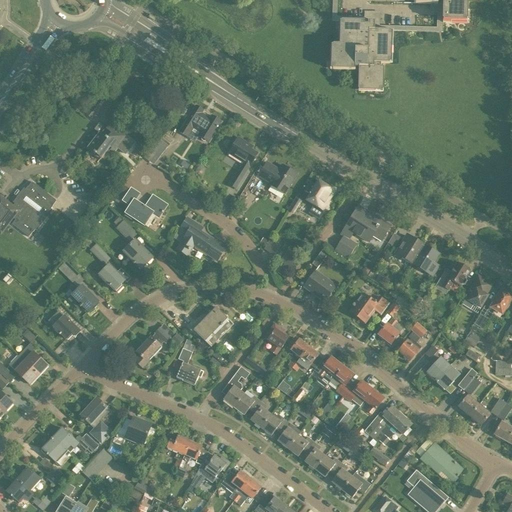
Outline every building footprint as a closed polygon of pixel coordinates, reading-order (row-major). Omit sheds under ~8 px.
[(332,0),(332,21),(342,21),(341,45),(334,44),(333,70),(356,70),(356,67),(359,67),(359,89),(383,89),(384,64),(390,64),(391,31),(414,32),(414,27),(379,27),(380,12),(365,11),(364,17),(343,17),(337,17),(337,0),(332,0)] [(437,28),(414,27),(414,32),(444,33),(444,20),(467,21),(467,0),(415,0),(415,4),(430,4),(429,12),(438,13),(437,20),(437,28)] [(82,111),(91,119),(105,102),(96,94),(82,111)] [(202,111),(195,107),(179,133),(186,138),(192,129),(200,134),(198,137),(208,143),(221,122),(211,116),(209,119),(201,114),(202,111)] [(88,148),(101,159),(110,148),(115,152),(118,148),(127,136),(111,123),(107,129),(106,128),(101,133),(100,133),(88,148)] [(229,154),(244,163),(230,185),(238,189),(247,175),(245,174),(258,154),(251,150),(253,147),(239,138),(229,154)] [(165,150),(156,143),(151,148),(161,156),(165,150)] [(266,163),(258,176),(270,184),(269,186),(284,195),(296,175),(281,166),(278,171),(266,163)] [(303,195),(309,199),(307,201),(314,205),(311,210),(319,214),(322,210),(323,209),(325,209),(326,208),(327,207),(328,204),(328,203),(328,202),(328,201),(334,192),(328,188),(329,186),(324,183),(323,185),(317,181),(314,186),(310,184),(303,195)] [(16,220),(12,225),(29,238),(35,230),(37,231),(53,211),(51,209),(57,201),(32,182),(28,187),(26,190),(24,189),(13,203),(14,204),(13,206),(1,196),(0,196),(0,233),(1,234),(13,218),(16,220)] [(145,208),(134,200),(138,194),(131,189),(123,201),(131,206),(126,213),(124,216),(131,221),(133,218),(145,226),(153,214),(158,218),(161,213),(162,213),(163,211),(167,205),(153,196),(145,208)] [(302,201),(296,197),(287,211),(294,215),(302,201)] [(372,237),(381,243),(390,226),(366,211),(364,215),(356,210),(341,235),(343,236),(335,249),(330,247),(327,252),(346,263),(357,244),(349,239),(352,233),(369,243),(372,237)] [(193,245),(217,262),(226,248),(216,241),(215,242),(192,226),(194,223),(187,218),(180,228),(187,233),(183,239),(184,240),(177,250),(185,256),(193,245)] [(137,234),(124,220),(116,229),(129,242),(137,234)] [(392,242),(400,244),(402,236),(394,234),(392,242)] [(396,254),(412,263),(422,246),(407,237),(396,254)] [(124,252),(142,270),(153,259),(135,241),(124,252)] [(96,244),(90,251),(104,265),(111,259),(96,244)] [(422,246),(412,263),(432,276),(437,268),(431,264),(437,255),(422,246)] [(327,255),(322,251),(312,264),(317,268),(327,255)] [(297,262),(286,254),(273,271),(284,279),(297,262)] [(446,270),(435,288),(446,295),(448,291),(454,282),(460,286),(461,284),(463,285),(465,284),(467,282),(466,279),(465,279),(469,271),(457,264),(452,273),(446,270)] [(124,281),(109,266),(99,276),(114,291),(116,293),(122,287),(120,285),(124,281)] [(84,279),(72,267),(66,273),(69,276),(66,278),(76,287),(80,284),(84,279)] [(303,287),(324,303),(336,287),(315,271),(303,287)] [(492,286),(485,281),(485,280),(481,278),(477,284),(474,282),(464,299),(480,309),(488,296),(487,295),(492,286)] [(68,300),(78,309),(81,306),(89,314),(96,307),(95,306),(98,303),(80,284),(76,287),(78,290),(72,296),(68,300)] [(495,297),(488,309),(484,307),(474,323),(480,327),(487,317),(489,319),(495,310),(502,314),(511,297),(511,294),(507,292),(506,294),(502,291),(497,298),(495,297)] [(362,295),(349,312),(364,323),(374,311),(380,315),(388,304),(379,297),(374,304),(362,295)] [(386,313),(392,318),(399,308),(393,303),(386,313)] [(194,331),(211,348),(233,325),(216,308),(194,331)] [(51,321),(55,324),(64,314),(60,311),(51,321)] [(80,333),(64,317),(53,328),(66,340),(72,334),(75,337),(80,333)] [(378,336),(390,345),(398,335),(392,330),(398,323),(392,319),(387,326),(386,325),(378,336)] [(410,330),(413,332),(420,339),(427,332),(417,323),(410,330)] [(22,325),(17,331),(31,343),(36,338),(22,325)] [(287,339),(281,335),(283,332),(276,327),(274,330),(271,328),(264,338),(274,345),(270,351),(275,355),(279,349),(287,339)] [(135,361),(143,368),(149,361),(147,360),(163,343),(165,344),(171,338),(159,328),(154,333),(154,334),(137,353),(140,356),(135,361)] [(464,341),(474,348),(481,336),(471,330),(464,341)] [(407,342),(398,352),(410,362),(421,349),(416,344),(420,339),(413,332),(408,337),(411,340),(408,343),(407,342)] [(171,340),(178,347),(183,341),(177,334),(171,340)] [(298,340),(290,351),(300,358),(308,347),(298,340)] [(31,344),(18,357),(39,376),(47,367),(33,353),(37,349),(31,344)] [(189,346),(187,352),(192,354),(195,347),(191,345),(190,344),(189,346)] [(425,354),(430,359),(438,351),(432,346),(425,354)] [(300,358),(296,362),(306,370),(317,355),(308,347),(300,358)] [(187,352),(182,350),(178,361),(183,363),(176,379),(194,386),(200,371),(187,366),(192,354),(187,352)] [(469,350),(465,356),(475,362),(479,356),(469,350)] [(212,355),(222,364),(228,358),(225,356),(220,354),(217,351),(212,355)] [(39,376),(18,357),(17,357),(9,366),(30,386),(39,376)] [(212,357),(209,362),(218,368),(221,364),(212,357)] [(243,363),(262,377),(266,371),(247,357),(243,363)] [(319,379),(327,385),(341,367),(330,358),(322,369),(318,374),(321,377),(319,379)] [(288,365),(292,368),(296,362),(292,359),(288,365)] [(422,369),(436,382),(450,367),(441,359),(432,368),(427,363),(422,369)] [(495,361),(495,369),(511,370),(511,368),(511,362),(495,361)] [(296,362),(292,368),(297,372),(301,366),(296,362)] [(275,371),(270,367),(262,377),(267,381),(275,371)] [(336,392),(342,397),(348,389),(344,386),(352,376),(341,367),(327,385),(330,382),(338,389),(337,390),(336,392)] [(450,367),(436,382),(450,395),(455,390),(450,386),(459,376),(450,367)] [(458,386),(464,391),(474,378),(477,374),(471,369),(458,386)] [(222,400),(232,408),(242,395),(239,393),(242,389),(241,385),(238,382),(241,377),(236,373),(224,389),(228,392),(222,400)] [(0,374),(0,387),(3,390),(9,383),(1,375),(0,374)] [(474,378),(464,391),(470,396),(481,383),(474,378)] [(351,401),(359,407),(372,391),(361,382),(353,392),(348,389),(342,397),(350,403),(351,401)] [(305,393),(300,389),(293,399),(298,403),(305,393)] [(372,391),(359,407),(364,401),(370,406),(366,411),(371,415),(375,410),(383,400),(372,391)] [(0,411),(3,414),(13,404),(0,392),(0,411)] [(248,410),(251,412),(259,401),(253,396),(250,401),(242,395),(232,408),(243,416),(248,410)] [(458,408),(469,417),(478,406),(467,397),(458,408)] [(96,399),(80,416),(94,428),(88,434),(101,446),(106,441),(110,437),(109,436),(112,433),(100,422),(110,411),(96,399)] [(490,412),(497,417),(506,403),(499,399),(490,412)] [(249,421),(259,429),(269,415),(263,411),(267,406),(259,401),(251,412),(254,415),(249,421)] [(511,407),(506,403),(497,417),(503,422),(511,408),(511,407)] [(478,406),(469,417),(480,426),(490,415),(478,406)] [(364,431),(354,443),(355,444),(363,435),(367,439),(369,436),(373,439),(369,443),(370,445),(368,448),(371,449),(373,447),(402,416),(392,407),(384,416),(380,413),(364,432),(364,431)] [(313,416),(306,410),(302,415),(309,421),(313,416)] [(274,431),(278,433),(287,421),(279,415),(277,416),(274,419),(269,415),(259,429),(270,437),(274,431)] [(411,425),(402,416),(373,447),(374,448),(379,442),(384,446),(390,441),(389,440),(397,431),(402,435),(411,425)] [(151,426),(133,419),(127,432),(119,428),(115,439),(114,438),(112,443),(122,447),(125,440),(142,447),(151,426)] [(276,442),(286,449),(300,431),(287,421),(278,433),(281,435),(276,442)] [(494,436),(507,443),(511,433),(511,429),(501,423),(494,436)] [(349,439),(354,443),(364,431),(359,427),(349,439)] [(74,441),(62,429),(52,440),(60,447),(61,446),(69,453),(78,444),(79,443),(91,454),(99,446),(86,434),(82,438),(79,436),(74,441)] [(301,451),(305,454),(314,442),(308,437),(304,442),(297,437),(301,432),(300,431),(286,449),(297,457),(301,451)] [(174,466),(179,468),(183,456),(189,443),(177,438),(175,442),(170,440),(166,449),(176,453),(174,459),(177,460),(174,466)] [(422,459),(438,473),(450,484),(452,482),(462,471),(434,446),(428,439),(416,452),(422,459)] [(66,456),(69,453),(61,446),(60,447),(52,440),(42,450),(55,463),(56,462),(64,454),(66,456)] [(314,442),(305,454),(308,456),(303,462),(313,470),(324,457),(318,453),(322,447),(317,444),(314,442)] [(183,456),(179,468),(176,476),(183,480),(187,470),(185,469),(190,459),(196,461),(201,448),(189,443),(183,456)] [(361,461),(364,455),(354,448),(350,454),(361,461)] [(369,454),(385,466),(389,460),(373,448),(369,454)] [(104,449),(99,454),(109,463),(113,458),(104,449)] [(99,454),(95,459),(104,468),(109,463),(99,454)] [(205,457),(187,493),(190,495),(195,489),(196,490),(203,479),(207,479),(212,483),(217,476),(221,470),(224,472),(229,464),(221,458),(219,461),(214,457),(211,461),(205,457)] [(328,472),(332,474),(341,462),(335,457),(331,462),(324,457),(313,470),(324,478),(328,472)] [(95,459),(90,463),(100,472),(104,468),(95,459)] [(330,483),(341,491),(351,478),(345,473),(349,468),(341,462),(332,474),(335,477),(330,483)] [(90,463),(86,468),(96,477),(100,472),(90,463)] [(55,467),(49,473),(58,481),(63,475),(55,467)] [(96,477),(86,468),(82,473),(92,482),(96,477)] [(27,469),(17,481),(33,496),(34,495),(29,490),(39,480),(27,469)] [(416,470),(409,478),(417,485),(409,495),(429,511),(435,511),(440,507),(439,506),(442,503),(443,504),(444,503),(435,496),(440,491),(416,470)] [(229,498),(234,502),(250,481),(240,472),(231,483),(230,482),(225,489),(232,494),(229,498)] [(58,481),(49,473),(45,478),(53,485),(58,481)] [(354,473),(351,478),(341,491),(351,499),(357,490),(363,495),(370,485),(354,473)] [(33,496),(17,481),(6,492),(18,503),(22,499),(29,501),(33,496)] [(134,489),(144,494),(153,498),(157,500),(163,503),(166,497),(138,481),(134,489)] [(250,481),(234,502),(240,507),(244,501),(249,505),(253,500),(252,499),(260,488),(250,481)] [(62,493),(69,498),(75,488),(68,484),(62,493)] [(126,495),(139,501),(142,495),(129,489),(126,495)] [(282,511),(285,508),(274,499),(273,500),(266,495),(254,511),(282,511)] [(507,511),(511,511),(511,498),(506,495),(502,502),(510,507),(507,511)] [(37,497),(32,502),(43,511),(52,501),(47,496),(42,502),(37,497)] [(395,511),(399,508),(385,497),(374,511),(384,511),(386,511),(387,511),(395,511)] [(57,511),(71,511),(76,505),(66,499),(57,511)] [(85,509),(90,511),(92,511),(98,503),(92,499),(85,509)]
